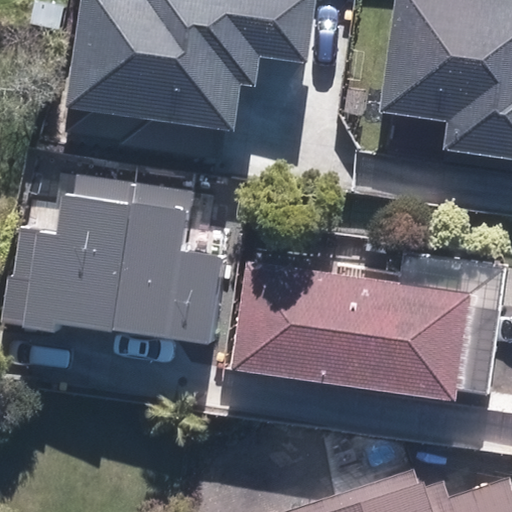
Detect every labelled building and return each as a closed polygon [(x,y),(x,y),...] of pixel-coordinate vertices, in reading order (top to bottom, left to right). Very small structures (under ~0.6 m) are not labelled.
[(243,129),(249,82),(265,84),(269,55),(285,57),(317,61),(324,0),(85,0),(71,108),(243,129)] [(451,150),(511,159),(511,0),(404,0),(387,113),(455,123),(451,150)] [(111,332),(132,185),(67,176),(59,231),(22,226),(14,278),(11,277),(4,323),(55,330),(56,324),(111,332)] [(187,193),(132,185),(111,332),(210,346),(223,257),(179,251),(187,193)] [(255,256),(241,362),(462,392),(477,287),(255,256)] [(421,466),(289,511),(511,511),(511,477),(435,505),(425,476),(421,466)]
